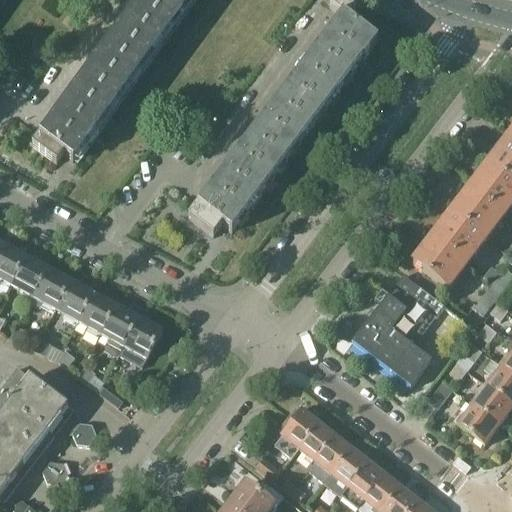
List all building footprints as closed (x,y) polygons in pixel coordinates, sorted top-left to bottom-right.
[(39,136),(30,147),(55,166),(59,161),(63,157),(72,163),(191,0),(140,0),(40,137),(39,136)] [(192,214),(188,220),(213,239),(217,234),(222,228),(231,235),(362,62),(364,63),(378,45),(349,23),(356,14),(337,0),(336,0),(329,10),(340,19),(198,207),(192,214)] [(502,148),(488,167),(511,185),(511,135),(510,138),(502,148)] [(463,199),(450,217),(485,244),(511,208),(511,185),(488,167),(473,186),(463,199)] [(427,246),(413,266),(448,293),(485,244),(450,217),(436,235),(427,246)] [(3,247),(0,253),(0,283),(10,289),(26,260),(3,247)] [(26,260),(10,289),(32,301),(48,272),(26,260)] [(511,276),(503,270),(498,277),(508,285),(511,280),(511,276)] [(32,301),(30,306),(40,312),(43,307),(55,313),(71,284),(48,272),(32,301)] [(498,277),(493,284),(503,292),(508,285),(498,277)] [(380,309),(352,346),(393,377),(411,391),(422,377),(431,365),(411,350),(434,321),(436,323),(444,312),(445,311),(403,279),(389,297),(387,300),(381,307),(380,309)] [(71,284),(55,313),(78,326),(94,297),(71,284)] [(493,284),(487,291),(498,299),(503,292),(493,284)] [(487,291),(482,298),(493,306),(498,299),(487,291)] [(94,297),(78,326),(101,338),(116,309),(94,297)] [(482,298),(477,305),(487,313),(493,306),(482,298)] [(477,305),(472,312),(482,320),(487,313),(477,305)] [(497,306),(489,316),(499,324),(507,314),(498,307),(497,306)] [(116,309),(101,338),(123,350),(139,321),(121,311),(116,309)] [(123,350),(118,359),(141,371),(162,333),(139,321),(123,350)] [(485,328),(478,338),(487,345),(495,335),(494,334),(485,328)] [(16,330),(10,341),(20,347),(26,335),(16,330)] [(40,342),(33,353),(44,359),(50,347),(40,342)] [(471,347),(463,358),(473,365),(481,355),(471,347)] [(65,354),(56,364),(65,372),(73,361),(65,354)] [(511,355),(501,370),(511,378),(511,355)] [(456,366),(449,377),(459,384),(466,374),(456,366)] [(79,377),(77,380),(86,387),(94,377),(85,370),(79,377)] [(496,377),(487,389),(511,408),(511,378),(501,370),(496,377)] [(0,393),(0,497),(11,490),(9,487),(67,410),(68,410),(47,394),(17,371),(0,393)] [(445,384),(428,406),(438,414),(455,391),(445,384)] [(106,386),(98,396),(117,411),(125,401),(106,386)] [(481,396),(472,409),(500,430),(511,413),(511,408),(487,389),(486,390),(481,396)] [(472,409),(457,428),(485,450),(500,430),(472,409)] [(281,439),(273,448),(292,463),(300,454),(299,454),(319,429),(297,411),(289,421),(289,422),(292,424),(288,430),(281,439)] [(80,427),(72,437),(77,448),(89,450),(97,440),(92,429),(80,427)] [(319,429),(299,454),(300,454),(316,467),(335,441),(319,429)] [(316,467),(311,473),(327,487),(352,454),(335,441),(316,467)] [(352,454),(327,487),(338,495),(343,488),(349,493),(368,467),(352,454)] [(264,462),(256,472),(273,485),(281,474),(264,462)] [(50,466),(42,476),(47,487),(60,489),(67,479),(62,467),(50,466)] [(349,493),(343,500),(358,511),(359,511),(384,480),(368,467),(349,493)] [(384,480),(359,511),(386,511),(401,493),(384,480)] [(288,482),(281,491),(291,500),(298,490),(288,482)] [(272,511),(274,509),(272,508),(252,493),(245,488),(239,495),(236,494),(232,499),(234,502),(228,510),(226,511),(272,511)] [(298,490),(291,500),(300,507),(307,497),(298,490)] [(413,511),(418,506),(401,493),(386,511),(413,511)]
